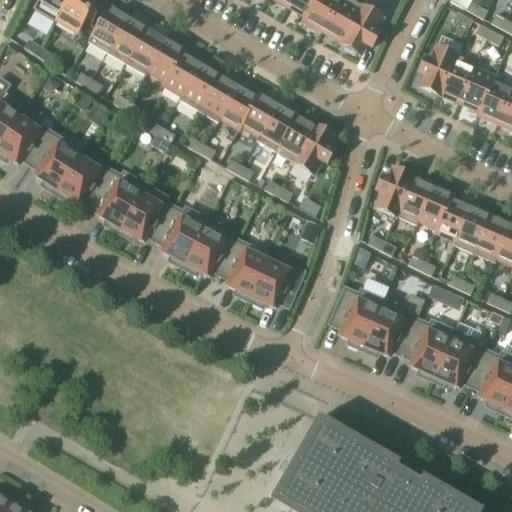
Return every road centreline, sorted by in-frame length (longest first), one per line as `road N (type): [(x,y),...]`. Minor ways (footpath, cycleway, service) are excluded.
road 1 (residential): [(285,357),(105,271),(0,199)]
road 2 (residential): [(285,357),(330,240),(365,113)]
road 3 (residential): [(511,465),(285,357)]
road 4 (residential): [(156,0),(365,113)]
road 5 (residential): [(365,113),(511,193)]
road 6 (residential): [(365,113),(416,0)]
